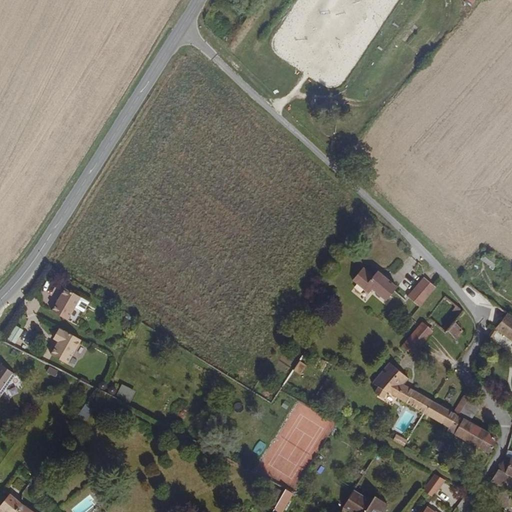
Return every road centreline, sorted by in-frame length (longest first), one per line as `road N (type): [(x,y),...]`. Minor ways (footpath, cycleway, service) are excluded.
road 1 (residential): [(461,511),(505,433),(465,373),(479,341),(475,312),(401,228),(182,26)]
road 2 (tertiary): [(0,300),(182,26)]
road 3 (track): [(449,0),(443,26),(385,97),(294,93)]
